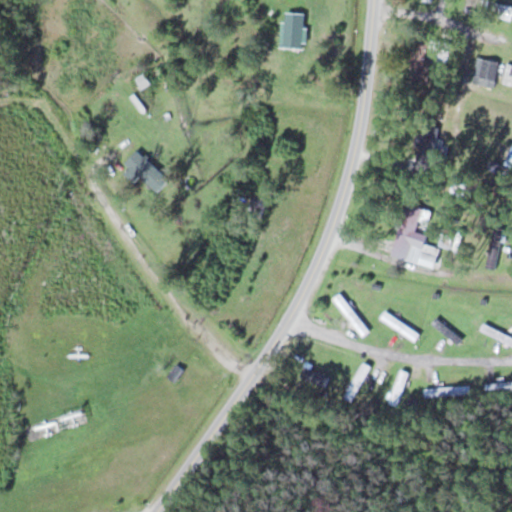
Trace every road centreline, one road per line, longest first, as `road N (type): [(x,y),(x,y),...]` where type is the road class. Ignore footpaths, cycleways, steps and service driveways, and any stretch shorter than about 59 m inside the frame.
road 1 (residential): [(160,511),(294,302),(345,194),(374,0)]
road 2 (residential): [(252,373),(204,342),(55,130),(25,102),(0,101)]
